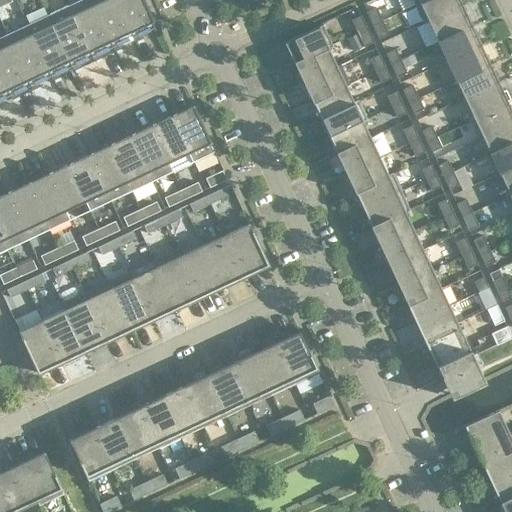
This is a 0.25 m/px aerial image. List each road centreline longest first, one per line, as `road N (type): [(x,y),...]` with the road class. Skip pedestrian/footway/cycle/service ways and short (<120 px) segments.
road 1 (residential): [(0,428),(321,277)]
road 2 (residential): [(321,277),(431,511)]
road 3 (residential): [(215,51),(321,277)]
road 4 (residential): [(0,152),(215,51)]
